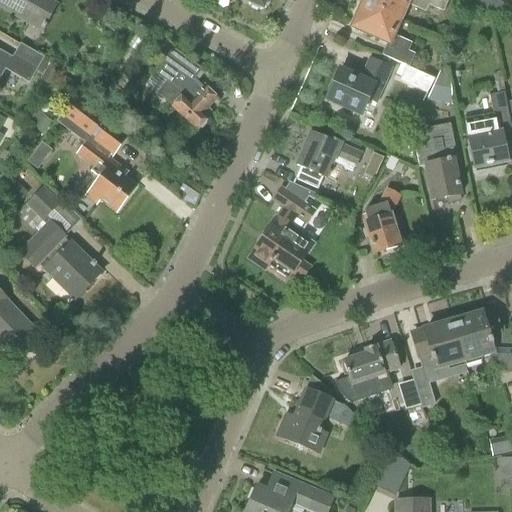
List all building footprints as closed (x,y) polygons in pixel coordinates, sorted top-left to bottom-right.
[(0,0),(0,9),(27,25),(29,22),(43,30),(56,7),(42,0),(0,0)] [(238,0),(250,5),(251,8),(258,10),(264,7),(267,1),(266,0),(238,0)] [(363,0),(362,4),(399,21),(407,4),(424,12),(427,6),(443,13),(448,0),(363,0)] [(483,0),(482,3),(501,11),(505,1),(503,0),(483,0)] [(399,21),(362,4),(351,28),(387,44),(381,56),(400,65),(408,68),(409,68),(414,55),(406,51),(409,45),(392,37),(399,21)] [(0,76),(5,69),(28,83),(42,60),(20,47),(12,60),(0,53),(0,76)] [(203,90),(194,81),(201,71),(170,48),(154,72),(167,81),(156,95),(171,109),(196,131),(198,130),(202,130),(206,126),(205,121),(207,119),(203,115),(216,101),(203,90)] [(325,100),(328,101),(328,104),(340,109),(343,108),(360,115),(366,100),(376,105),(380,94),(391,71),(368,61),(359,82),(337,73),(325,100)] [(439,71),(426,101),(451,107),(448,73),(439,71)] [(466,122),(475,170),(506,164),(501,135),(511,133),(504,94),(489,97),(493,116),(466,122)] [(99,179),(85,197),(95,205),(98,200),(116,214),(135,188),(122,178),(125,174),(109,162),(128,139),(75,98),(56,123),(84,144),(76,155),(82,159),(99,171),(95,176),(99,179)] [(460,203),(459,195),(453,161),(456,160),(449,126),(412,134),(419,168),(424,167),(431,200),(445,198),(446,205),(460,203)] [(323,143),(309,136),(295,166),(302,169),(300,173),(311,177),(312,174),(324,179),(332,160),(347,167),(354,170),(361,156),(325,140),(323,143)] [(43,169),(53,148),(42,143),(32,164),(43,169)] [(377,155),(367,174),(374,178),(384,159),(377,155)] [(391,174),(396,163),(388,159),(383,170),(391,174)] [(7,192),(0,199),(0,201),(8,209),(15,202),(18,205),(28,194),(15,181),(6,191),(7,192)] [(16,216),(34,232),(62,203),(45,186),(16,216)] [(266,267),(287,281),(292,275),(297,279),(304,278),(306,274),(305,267),(299,263),(311,246),(297,236),(300,232),(289,225),(294,217),(298,220),(307,207),(281,189),(271,202),(282,209),(247,259),(263,271),(266,267)] [(395,250),(395,246),(397,246),(387,215),(398,194),(388,189),(375,215),(363,219),(365,223),(362,224),(372,254),(385,250),(387,252),(395,250)] [(48,266),(43,271),(53,280),(56,277),(78,298),(101,274),(49,224),(19,255),(34,270),(43,261),(48,266)] [(0,344),(15,360),(38,338),(4,303),(5,301),(0,295),(0,344)] [(490,312),(451,323),(463,367),(480,362),(478,357),(490,353),(492,361),(503,358),(490,312)] [(423,379),(412,382),(412,385),(415,394),(416,397),(423,410),(434,406),(427,380),(436,377),(433,369),(445,366),(446,371),(463,367),(451,323),(410,335),(423,379)] [(342,364),(350,386),(385,374),(384,373),(400,368),(391,342),(375,347),(375,346),(364,350),(366,355),(342,364)] [(412,385),(412,382),(397,386),(405,411),(419,406),(421,410),(423,410),(416,397),(415,394),(412,385)] [(276,438),(318,455),(326,437),(319,434),(325,419),(332,422),(339,405),(304,391),(292,419),(285,416),(276,438)] [(339,405),(332,422),(351,429),(356,419),(344,407),(339,405)] [(398,457),(387,490),(401,494),(412,462),(398,457)] [(256,487),(245,511),(302,511),(304,510),(307,511),(327,511),(333,500),(314,492),(273,475),(266,492),(256,487)] [(395,502),(395,511),(428,511),(428,501),(395,502)]
